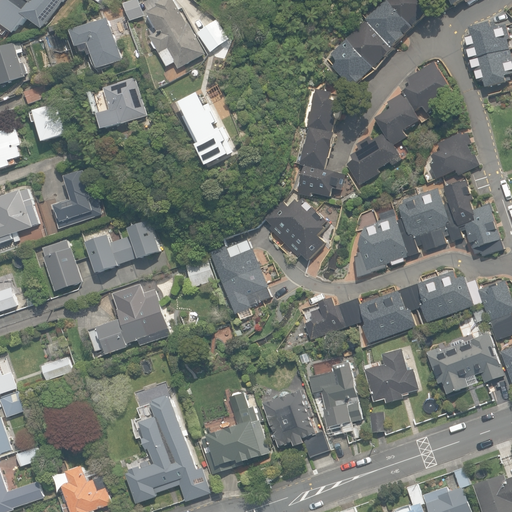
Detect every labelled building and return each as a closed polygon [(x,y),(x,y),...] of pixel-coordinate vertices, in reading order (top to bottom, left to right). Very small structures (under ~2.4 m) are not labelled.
[(23,14),(43,29),(64,2),(65,3),(67,0),(32,0),(34,1),(23,14)] [(152,37),(154,42),(153,44),(156,50),(159,50),(168,67),(176,63),(179,69),(207,54),(190,23),(188,24),(175,0),(166,0),(158,5),(160,7),(149,13),(160,33),(152,37)] [(434,9),(425,0),(387,0),(366,18),(366,20),(332,54),(339,63),(334,67),(354,87),(396,50),(394,47),(414,30),(412,28),(434,9)] [(126,5),(132,19),(144,15),(138,1),(126,5)] [(116,7),(119,14),(126,12),(123,5),(116,7)] [(92,49),(99,69),(123,60),(109,18),(73,31),(79,47),(81,47),(82,52),(92,49)] [(215,21),(197,33),(211,52),(229,40),(215,21)] [(510,39),(507,25),(496,28),(495,23),(470,29),(471,33),(468,34),(469,36),(465,37),(468,49),(465,50),(470,70),(474,69),(474,71),(476,71),(479,82),(486,81),(487,87),(511,81),(510,75),(511,74),(511,55),(508,40),(510,39)] [(0,85),(27,77),(26,75),(28,74),(25,62),(22,63),(19,54),(24,52),(20,43),(0,48),(0,85)] [(348,165),(361,186),(382,173),(380,170),(392,163),(394,166),(403,160),(395,147),(410,138),(406,132),(422,122),(417,114),(424,110),(426,115),(455,96),(434,63),(407,80),(412,87),(402,93),(402,95),(389,103),(393,109),(377,119),(383,129),(357,145),(361,151),(352,157),(354,160),(348,165)] [(101,114),(107,131),(149,116),(136,78),(105,88),(112,110),(101,114)] [(26,93),(30,105),(48,98),(44,86),(26,93)] [(306,167),(299,194),(313,198),(314,193),(334,198),(336,189),(342,191),(346,175),(327,171),(332,149),(334,149),(338,134),(335,133),(339,118),(335,118),(339,102),(333,100),(334,94),(317,90),(316,95),(314,94),(311,106),(314,107),(312,112),(309,112),(307,122),(309,122),(307,131),(309,131),(306,145),(304,145),(302,156),(303,157),(301,166),(306,167)] [(234,152),(228,140),(230,138),(221,120),(219,122),(209,103),(205,106),(198,93),(180,102),(186,115),(183,116),(206,165),(234,152)] [(36,124),(42,122),(50,144),(71,136),(59,104),(39,112),(39,113),(33,115),(36,124)] [(0,169),(17,164),(16,159),(23,156),(19,146),(22,145),(17,127),(0,132),(0,169)] [(437,164),(431,166),(437,180),(457,172),(459,176),(482,167),(477,155),(474,156),(470,147),(473,145),(469,134),(464,136),(463,133),(439,143),(443,151),(433,155),(437,164)] [(91,195),(84,171),(66,177),(73,198),(53,205),(60,229),(107,213),(100,192),(91,195)] [(356,257),(358,278),(389,268),(388,265),(392,263),(393,266),(406,262),(405,259),(421,253),(419,247),(423,245),(426,252),(448,244),(446,238),(450,236),(452,243),(464,238),(469,254),(477,251),(478,256),(484,255),(485,257),(505,250),(492,212),(494,211),(492,203),(475,209),(473,202),(476,201),(469,180),(446,188),(451,203),(445,204),(440,188),(403,200),(404,205),(400,206),(404,219),(399,221),(395,209),(380,214),(381,218),(376,220),(378,224),(366,228),(359,246),(361,252),(358,253),(358,256),(356,257)] [(0,239),(35,228),(28,207),(35,205),(29,189),(0,198),(0,239)] [(274,227),(271,229),(298,256),(300,254),(308,263),(338,233),(304,199),(300,202),(297,200),(290,207),(283,201),(265,218),(274,227)] [(141,259),(164,251),(154,221),(131,229),(133,236),(123,239),(130,261),(140,257),(141,259)] [(114,242),(111,235),(89,242),(99,273),(122,266),(121,264),(130,261),(123,239),(114,242)] [(72,249),(68,240),(44,248),(47,257),(45,258),(57,292),(85,283),(73,248),(72,249)] [(274,297),(249,240),(211,256),(236,313),(274,297)] [(187,266),(195,288),(217,281),(209,258),(187,266)] [(305,324),(311,341),(359,324),(364,339),(368,337),(370,345),(417,327),(412,312),(418,310),(423,325),(482,304),(496,341),(511,335),(511,292),(508,281),(481,291),(477,281),(468,284),(466,277),(458,280),(455,270),(361,305),(359,299),(338,306),(335,298),(320,304),(322,310),(313,313),(315,320),(305,324)] [(99,327),(109,355),(129,348),(131,347),(129,344),(140,340),(142,346),(173,335),(157,289),(151,292),(149,286),(129,293),(115,298),(119,308),(118,308),(122,319),(99,327)] [(0,292),(0,312),(20,306),(13,287),(0,292)] [(473,311),(478,323),(487,319),(483,308),(473,311)] [(409,335),(414,347),(422,344),(417,332),(409,335)] [(444,382),(449,395),(470,387),(466,378),(482,373),(486,383),(506,375),(491,334),(442,351),(441,348),(428,352),(440,384),(444,382)] [(511,347),(502,351),(511,380),(511,347)] [(386,399),(388,403),(404,398),(404,396),(410,395),(409,393),(421,390),(415,369),(409,371),(403,349),(383,354),(386,364),(381,365),(380,362),(366,366),(367,370),(366,370),(375,402),(386,399)] [(44,366),(49,381),(75,371),(70,357),(44,366)] [(323,392),(332,433),(355,428),(354,422),(363,420),(354,378),(351,362),(333,366),(334,372),(311,377),(315,394),(323,392)] [(0,394),(18,389),(13,372),(4,375),(0,364),(0,394)] [(306,444),(311,457),(331,451),(325,431),(318,434),(304,390),(265,402),(274,432),(272,433),(274,441),(278,440),(281,446),(296,441),(297,446),(306,444)] [(9,418),(29,410),(22,391),(2,398),(9,418)] [(128,471),(138,501),(159,494),(158,491),(181,482),(187,500),(213,491),(204,465),(198,467),(173,394),(171,396),(170,393),(156,398),(157,400),(154,401),(159,415),(142,420),(147,436),(145,437),(149,447),(151,447),(156,461),(142,466),(141,464),(131,468),(131,470),(128,471)] [(232,463),(234,469),(244,466),(243,462),(272,454),(258,406),(250,408),(245,394),(231,398),(240,427),(214,435),(205,406),(191,410),(201,445),(214,441),(221,466),(232,463)] [(371,413),(373,433),(387,432),(385,412),(371,413)] [(0,453),(15,449),(3,417),(0,417),(0,455),(0,454),(0,453)] [(18,454),(23,467),(43,459),(38,447),(18,454)] [(63,505),(65,511),(97,511),(97,510),(115,504),(111,492),(114,491),(109,476),(91,482),(85,466),(71,470),(68,461),(55,466),(63,489),(68,488),(72,501),(63,505)] [(91,480),(108,474),(104,464),(88,470),(91,480)] [(0,511),(7,511),(16,510),(15,508),(45,497),(40,481),(10,491),(1,465),(0,465),(0,511)] [(462,488),(473,484),(467,467),(456,471),(462,488)] [(483,511),(511,511),(511,476),(507,478),(505,474),(474,485),(483,511)] [(398,511),(425,511),(423,505),(426,504),(419,484),(408,488),(415,506),(398,511)] [(475,511),(467,489),(465,490),(464,488),(451,493),(449,487),(426,496),(431,511),(475,511)]
